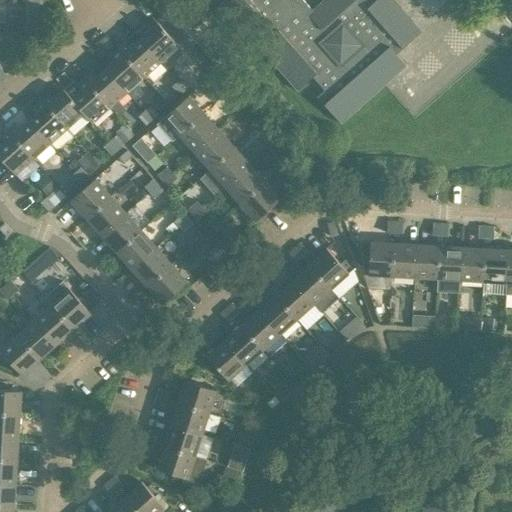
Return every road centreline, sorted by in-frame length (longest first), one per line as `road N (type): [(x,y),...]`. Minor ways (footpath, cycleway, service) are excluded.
road 1 (residential): [(157,348),(315,209),(511,214)]
road 2 (residential): [(61,509),(49,486),(54,399),(61,384),(133,325)]
road 3 (residential): [(61,509),(122,458),(157,348)]
road 4 (residential): [(133,325),(58,237),(23,223),(0,198)]
road 5 (residential): [(0,104),(117,0)]
